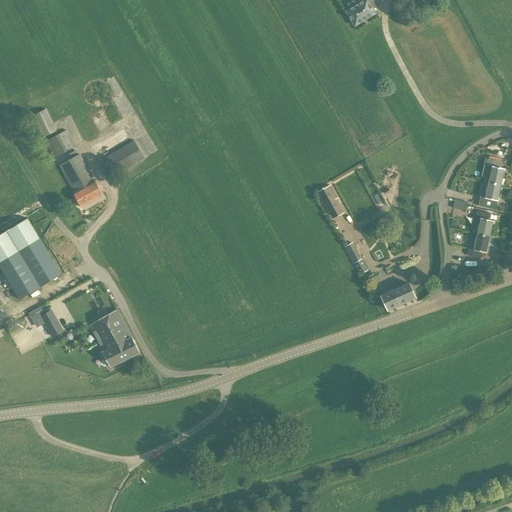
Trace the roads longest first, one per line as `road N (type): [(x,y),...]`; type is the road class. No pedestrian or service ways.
road 1 (tertiary): [(0,417),(163,397),(444,302)]
road 2 (track): [(32,412),(53,441),(135,460),(214,416),(228,376)]
road 3 (unclassified): [(444,302),(444,186),(474,146),(511,131)]
